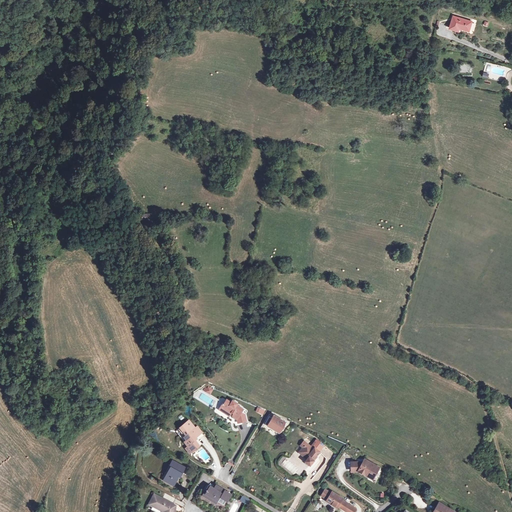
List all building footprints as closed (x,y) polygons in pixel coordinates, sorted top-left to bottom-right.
[(472,22),(453,16),(450,28),(459,31),(460,27),(469,30),(472,22)] [(222,405),(218,410),(224,414),(226,412),(230,414),(231,413),(233,414),(232,416),(233,418),(235,419),(237,418),(238,423),(246,421),(244,413),(246,411),(236,405),(237,404),(232,401),(231,403),(226,400),(223,405),(222,405)] [(272,418),(269,416),(265,424),(278,432),(282,431),(282,427),(284,422),(273,416),(272,418)] [(188,420),(178,429),(186,440),(184,442),(188,446),(190,450),(194,447),(195,449),(199,446),(194,439),(202,433),(197,427),(195,428),(188,420)] [(313,438),(300,431),(298,435),(311,442),(313,438)] [(303,448),(299,453),(307,459),(305,462),(310,466),(314,461),(313,460),(320,452),(319,451),(323,447),(316,442),(311,447),(307,443),(303,448)] [(171,466),(164,479),(173,485),(178,476),(180,477),(185,468),(172,461),(169,465),(171,466)] [(363,463),(352,464),(352,472),(359,471),(369,477),(370,474),(374,476),(378,468),(368,463),(367,464),(364,462),(363,463)] [(209,486),(203,495),(211,500),(212,498),(218,502),(223,505),(227,499),(228,500),(231,495),(216,485),(214,489),(209,486)] [(325,490),(321,496),(327,499),(326,501),(336,508),(337,506),(341,508),(344,504),(342,503),(344,501),(341,500),(342,498),(332,492),(331,493),(325,490)] [(177,499),(166,493),(164,497),(174,503),(177,499)] [(154,494),(149,504),(164,511),(163,511),(174,511),(175,510),(173,510),(173,507),(172,506),(173,504),(154,494)] [(243,495),(240,500),(246,504),(249,499),(243,495)] [(455,511),(439,502),(432,511),(455,511)]
